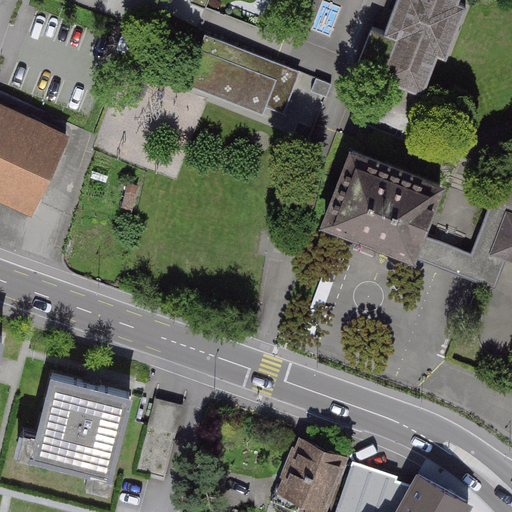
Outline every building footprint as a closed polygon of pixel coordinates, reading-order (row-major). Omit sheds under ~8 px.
[(459,0),(395,0),(384,34),(399,39),(385,78),(424,92),(436,58),(452,63),(471,10),(458,6),(459,0)] [(287,121),(305,75),(205,37),(187,82),(287,121)] [(66,132),(0,102),(0,183),(35,199),(66,132)] [(441,185),(353,151),(326,222),(361,235),(358,244),(375,251),(378,242),(414,255),(441,185)] [(511,175),(502,172),(480,228),(488,232),(477,261),(487,265),(481,280),(494,285),(506,257),(511,259),(511,175)] [(129,182),(123,206),(132,209),(138,184),(129,182)] [(95,384),(53,373),(33,453),(110,472),(130,392),(95,384)] [(287,511),(330,511),(351,457),(300,438),(274,507),(287,511)] [(398,478),(353,463),(335,511),(398,511),(410,490),(397,482),(398,478)] [(462,511),(468,501),(418,474),(410,490),(398,511),(462,511)] [(55,511),(12,501),(8,511),(55,511)]
